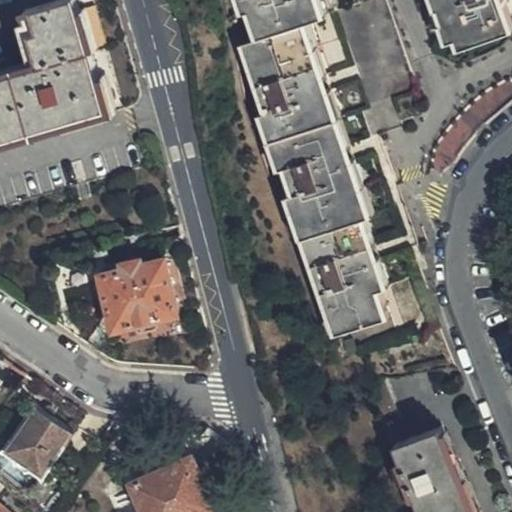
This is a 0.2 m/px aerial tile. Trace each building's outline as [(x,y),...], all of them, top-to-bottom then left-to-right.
[(0,142),(110,111),(96,56),(80,0),(60,0),(31,7),(42,52),(45,62),(0,74),(0,142)] [(242,0),(242,1),(259,49),(273,90),(280,110),(266,115),(268,122),(288,182),(290,190),(299,187),(305,206),(297,210),(311,251),(306,254),(313,276),(320,276),(325,293),(330,307),(323,310),(332,335),(390,314),(382,290),(372,260),(376,257),(371,241),(365,243),(356,215),(365,211),(348,162),(351,161),(345,140),(341,139),(323,92),(329,90),(327,82),(323,72),(320,72),(299,11),(306,9),(319,5),(317,0),(242,0)] [(387,0),(328,0),(325,1),(319,5),(306,9),(334,89),(382,70),(399,115),(418,107),(418,104),(419,103),(423,101),(421,95),(419,95),(416,96),(412,84),(417,82),(387,0)] [(433,0),(440,18),(446,16),(451,32),(485,21),(488,31),(511,23),(511,21),(504,0),(433,0)] [(374,208),(334,89),(306,9),(299,11),(320,72),(323,72),(327,82),(329,90),(323,92),(341,139),(345,140),(351,161),(348,162),(365,211),(374,208)] [(446,16),(440,18),(446,35),(451,32),(446,16)] [(449,44),(488,31),(485,21),(451,32),(446,35),(449,44)] [(273,90),(259,49),(252,51),(265,94),(273,90)] [(288,182),(268,122),(264,123),(264,126),(283,184),(288,182)] [(311,251),(297,210),(292,212),(306,254),(311,251)] [(372,260),(382,290),(390,286),(365,211),(356,215),(365,243),(371,241),(376,257),(372,260)] [(102,275),(115,327),(115,330),(133,326),(141,332),(159,327),(162,318),(179,315),(173,287),(167,260),(144,265),(143,258),(124,262),(125,271),(102,275)] [(320,276),(313,276),(319,295),(321,293),(325,293),(320,276)] [(73,336),(99,353),(115,330),(115,327),(90,311),(73,336)] [(398,418),(382,378),(351,382),(354,389),(371,429),(377,427),(398,418)] [(58,460),(75,435),(68,431),(33,407),(3,448),(16,457),(16,461),(26,469),(31,469),(44,478),(58,460)] [(474,511),(440,428),(395,446),(408,480),(404,482),(409,494),(414,493),(421,511),(474,511)] [(238,455),(238,452),(207,429),(190,449),(220,474),(238,455)] [(219,511),(218,509),(194,455),(134,481),(147,511),(219,511)] [(12,511),(0,501),(0,511),(12,511)]
